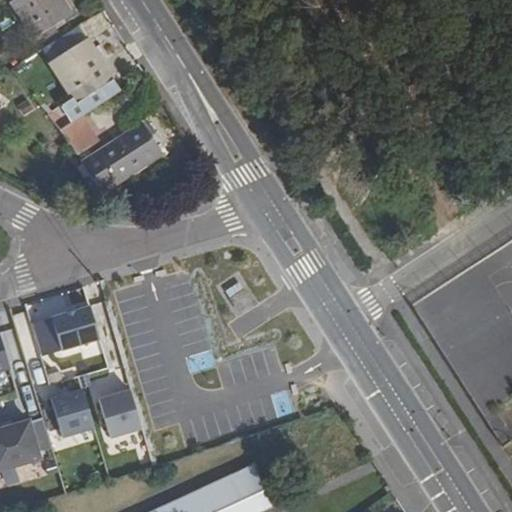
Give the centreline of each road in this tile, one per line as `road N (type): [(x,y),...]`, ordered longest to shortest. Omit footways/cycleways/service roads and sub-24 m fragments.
road 1 (residential): [(481,511),(286,208)]
road 2 (residential): [(258,215),(451,511)]
road 3 (residential): [(286,208),(170,46)]
road 4 (residential): [(170,46),(258,215)]
road 5 (residential): [(258,215),(121,253)]
road 6 (residential): [(0,201),(121,253)]
road 7 (residential): [(121,253),(0,287)]
